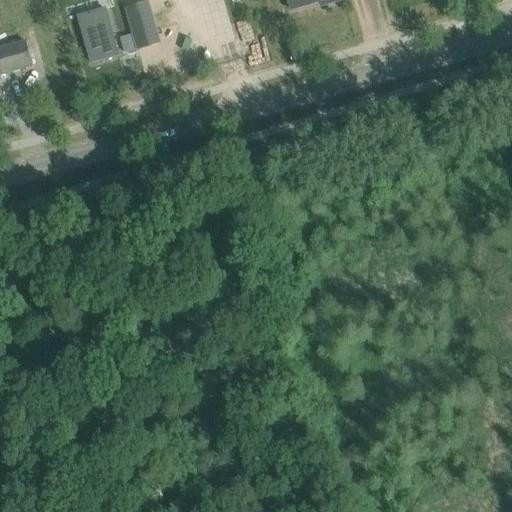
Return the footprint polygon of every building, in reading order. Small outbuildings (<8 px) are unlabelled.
[(288,0),(292,11),(321,3),(323,7),(345,1),(344,0),(288,0)] [(139,3),(125,7),(133,35),(137,50),(151,46),(139,3)] [(117,56),(102,11),(75,20),(91,63),(117,56)] [(133,35),(121,39),(125,53),(137,50),(133,35)] [(0,49),(0,76),(33,67),(26,42),(0,49)]
